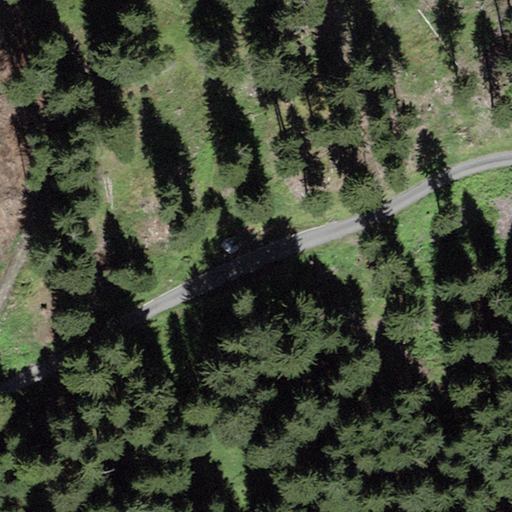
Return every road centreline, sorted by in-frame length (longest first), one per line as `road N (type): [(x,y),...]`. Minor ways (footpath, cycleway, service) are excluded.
road 1 (track): [(511,185),(405,200),(209,286),(0,394)]
road 2 (track): [(122,0),(0,286)]
